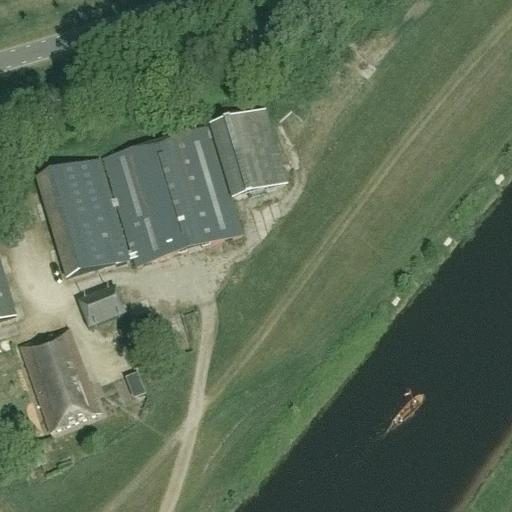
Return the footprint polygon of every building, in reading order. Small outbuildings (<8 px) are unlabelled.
[(265,114),(211,131),(105,163),(137,270),(243,238),(233,203),(287,187),(265,114)] [(67,284),(132,265),(102,162),(36,183),(67,284)] [(0,327),(17,322),(0,266),(0,327)] [(89,334),(129,318),(117,289),(77,305),(89,334)] [(53,436),(103,416),(70,332),(20,352),(53,436)]
